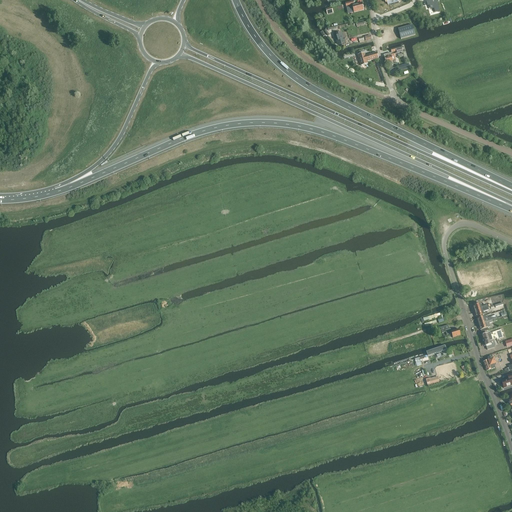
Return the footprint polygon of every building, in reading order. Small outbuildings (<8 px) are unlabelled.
[(436,0),(432,0),(426,2),(427,6),(429,6),(430,10),(434,8),(435,12),(439,11),(436,0)] [(353,2),(350,3),(345,3),(346,8),(352,7),(353,12),(364,10),(362,3),(354,5),(353,2)] [(415,35),(413,25),(398,29),(401,39),(415,35)] [(335,35),(338,45),(344,43),(344,42),(345,41),(344,39),(343,39),(341,33),(335,35)] [(365,53),(358,55),(360,64),(362,63),(363,65),(367,67),(368,67),(367,62),(378,58),(377,53),(365,56),(365,53)] [(385,59),(386,63),(393,61),(391,53),(384,55),(385,59)] [(474,310),(475,312),(488,308),(490,307),(492,306),(491,303),(488,304),(488,305),(487,305),(481,307),(480,304),(473,306),(473,307),(473,308),(473,309),(474,310)] [(488,308),(475,312),(475,314),(475,315),(475,317),(476,317),(476,318),(484,315),(483,312),(489,310),(488,308)] [(478,322),(479,324),(492,320),(491,317),(488,318),(488,317),(485,318),(484,316),(477,319),(477,320),(477,322),(478,322)] [(492,320),(479,324),(479,327),(479,328),(479,329),(480,329),(480,330),(481,330),(482,333),(488,331),(487,328),(490,327),(489,324),(493,322),(492,320)] [(453,338),(460,335),(458,329),(451,331),(450,329),(449,329),(448,325),(440,328),(442,333),(446,332),(447,335),(451,334),(453,338)] [(501,329),(488,334),(490,341),(497,339),(497,340),(504,338),(501,329)] [(491,344),(490,341),(488,334),(482,335),(485,346),(486,346),(486,347),(487,350),(495,348),(493,343),(491,344)] [(447,350),(446,346),(427,352),(428,356),(447,350)] [(427,355),(415,359),(415,360),(417,366),(422,365),(421,363),(429,360),(427,355)] [(494,358),(483,362),(486,371),(496,368),(495,366),(496,365),(495,364),(496,364),(494,358)] [(507,376),(508,379),(502,381),(501,381),(501,382),(500,382),(501,386),(503,385),(504,388),(511,385),(511,374),(508,376),(508,375),(507,376)] [(436,377),(429,380),(430,385),(434,384),(440,382),(439,381),(439,379),(438,377),(436,377)]
